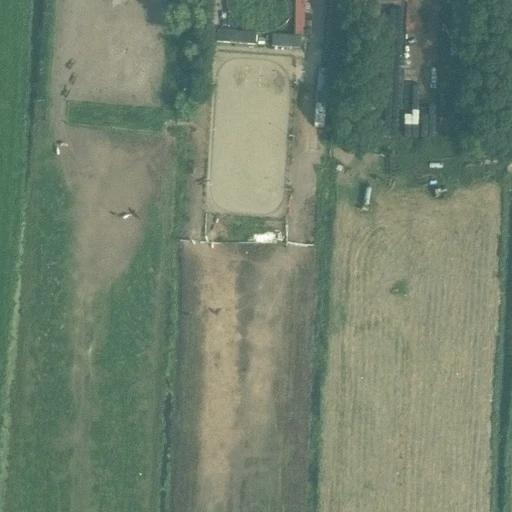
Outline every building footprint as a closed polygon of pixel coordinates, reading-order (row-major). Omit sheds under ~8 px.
[(304,0),(294,0),(294,36),(303,37),(304,0)] [(210,7),(201,6),(199,30),(209,30),(210,7)] [(215,44),(254,47),(255,35),(216,33),(215,44)] [(300,38),(272,37),(271,48),(299,50),(300,38)] [(326,72),(316,71),(315,93),(324,94),(326,72)] [(324,109),(314,109),(313,132),(323,132),(324,109)]
